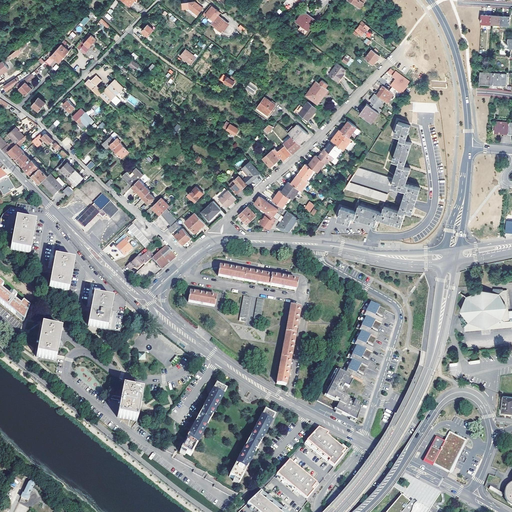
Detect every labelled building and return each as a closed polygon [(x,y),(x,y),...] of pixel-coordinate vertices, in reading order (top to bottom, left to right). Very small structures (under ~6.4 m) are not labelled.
[(190,8),(198,15),(204,8),(196,1),(189,0),(190,8)] [(216,20),(219,15),(221,12),(212,5),(207,11),(208,13),(208,14),(216,20)] [(308,29),(315,19),(305,12),(298,22),(308,29)] [(219,29),(226,20),(219,15),(216,20),(212,24),(219,29)] [(84,26),(90,19),(86,16),(80,23),(84,26)] [(481,16),(481,24),(490,25),(491,16),(481,16)] [(500,25),(501,17),(491,16),(490,25),(500,25)] [(501,17),(500,25),(509,26),(510,17),(501,17)] [(102,18),(99,21),(107,29),(109,26),(102,18)] [(226,20),(219,29),(224,33),(230,25),(226,22),(227,21),(226,20)] [(367,29),(368,30),(370,27),(365,23),(363,26),(360,24),(356,30),(362,35),(367,29)] [(302,24),(299,28),(306,33),(308,29),(302,24)] [(148,25),(143,31),(150,36),(155,30),(148,25)] [(234,30),(239,34),(242,31),(237,26),(234,30)] [(96,39),(90,34),(78,47),(85,53),(90,48),(89,47),(96,39)] [(45,61),(48,64),(50,66),(55,60),(53,58),(54,56),(60,61),(69,50),(64,45),(67,40),(66,39),(52,54),(45,61)] [(9,56),(11,58),(13,57),(14,58),(22,51),(19,48),(9,56)] [(181,56),(192,64),(197,58),(187,49),(181,56)] [(365,58),(373,64),(380,56),(372,49),(365,58)] [(73,64),(80,57),(77,53),(69,61),(73,64)] [(340,63),(344,66),(349,60),(342,55),(341,56),(344,59),(340,63)] [(83,59),(80,57),(73,64),(76,67),(83,59)] [(5,63),(4,60),(3,61),(0,63),(0,74),(0,75),(10,68),(5,63)] [(130,65),(137,70),(140,66),(132,61),(130,65)] [(338,81),(342,76),(341,75),(342,73),(343,73),(346,70),(338,63),(329,74),(338,81)] [(390,91),(394,93),(399,97),(407,85),(410,81),(405,78),(402,75),(396,71),(393,76),(398,80),(396,83),(390,78),(388,81),(392,84),(392,83),(395,85),(390,91)] [(492,84),(493,73),(480,72),(479,83),(490,84),(492,84)] [(493,73),(492,84),(495,84),(506,85),(507,74),(493,73)] [(26,82),(30,79),(28,77),(17,85),(26,95),(33,88),(26,82)] [(235,82),(234,81),(235,79),(232,77),(231,79),(228,77),(225,81),(229,84),(229,83),(232,85),(235,82)] [(13,84),(17,81),(15,78),(4,86),(7,90),(14,85),(13,84)] [(101,94),(110,103),(125,88),(116,79),(104,92),(90,80),(86,84),(97,94),(100,96),(101,94)] [(322,97),(328,89),(325,86),(319,82),(317,80),(307,94),(317,101),(321,96),(322,97)] [(247,87),(255,92),(257,89),(249,84),(247,87)] [(377,95),(384,100),(388,103),(394,93),(390,91),(384,86),(383,86),(382,86),(381,88),(381,89),(377,95)] [(374,104),(372,107),(379,112),(382,109),(379,107),(384,100),(377,95),(375,93),(370,100),(372,102),(374,104)] [(269,114),(276,104),(277,103),(272,100),(272,101),(265,96),(258,106),(269,114)] [(32,105),(39,110),(46,102),(39,97),(32,105)] [(69,111),(71,112),(72,111),(76,107),(74,104),(76,102),(70,97),(69,98),(68,98),(64,102),(64,103),(63,105),(69,111)] [(0,100),(0,103),(7,108),(9,104),(1,99),(0,100)] [(298,114),(299,113),(308,119),(317,108),(308,101),(302,109),(299,106),(294,111),(298,114)] [(372,107),(370,105),(367,103),(360,114),(372,122),(379,112),(372,107)] [(277,105),(276,104),(269,114),(258,106),(255,110),(268,119),(277,105)] [(87,125),(93,119),(86,112),(80,118),(87,125)] [(361,132),(361,131),(357,127),(347,119),(345,121),(347,123),(345,126),(343,125),(340,129),(350,136),(354,131),(359,135),(361,132)] [(342,206),(338,218),(351,222),(353,216),(376,223),(377,218),(401,225),(406,211),(413,212),(420,187),(408,184),(406,184),(411,168),(405,166),(412,142),(406,140),(411,125),(399,121),(395,134),(401,136),(394,160),(399,162),(392,185),(406,190),(399,211),(384,206),(382,213),(359,205),(357,211),(342,206)] [(508,132),(508,121),(495,121),(495,132),(508,132)] [(14,140),(17,143),(25,135),(22,132),(24,129),(19,123),(9,133),(14,140)] [(237,133),(235,130),(235,129),(228,123),(225,127),(230,132),(229,133),(231,134),(232,133),(235,135),(237,133)] [(305,136),(306,137),(309,134),(298,124),(290,133),(292,136),(300,143),(303,140),(302,139),(305,136)] [(344,148),(352,138),(350,136),(340,129),(333,139),(344,148)] [(111,136),(112,136),(116,140),(120,136),(115,132),(111,136)] [(42,137),(45,140),(46,141),(47,140),(50,144),(52,142),(54,140),(46,133),(43,136),(42,137)] [(39,136),(33,141),(35,143),(37,146),(42,142),(40,139),(42,137),(43,136),(41,134),(39,136)] [(11,149),(11,148),(9,146),(0,136),(0,147),(6,153),(9,151),(11,149)] [(114,148),(121,142),(124,139),(120,136),(116,140),(112,136),(103,144),(108,149),(111,145),(114,148)] [(286,145),(292,153),(296,149),(301,145),(300,143),(292,136),(284,143),(286,145)] [(337,157),(344,148),(333,139),(326,148),(336,156),(337,157)] [(11,148),(17,143),(14,140),(9,146),(11,148)] [(54,140),(52,142),(54,144),(53,145),(57,149),(58,148),(60,150),(62,148),(54,140)] [(124,153),(126,155),(130,152),(121,142),(114,148),(121,156),(124,153)] [(17,159),(24,153),(25,152),(19,147),(16,144),(9,151),(12,154),(13,156),(13,157),(14,158),(15,158),(17,159)] [(275,154),(280,159),(282,157),(284,159),(288,156),(288,157),(290,156),(289,155),(292,153),(286,145),(275,154)] [(336,156),(326,148),(319,156),(328,163),(331,160),(336,164),(340,159),(337,157),(336,156)] [(347,150),(344,148),(337,157),(340,159),(347,150)] [(63,149),(60,152),(66,158),(70,155),(63,149)] [(280,159),(275,154),(272,150),(268,154),(263,158),(271,166),(280,159)] [(24,153),(17,159),(24,167),(31,161),(24,153)] [(328,163),(319,156),(319,157),(316,154),(308,165),(316,170),(318,171),(325,161),(328,163)] [(63,168),(61,169),(69,177),(76,170),(65,159),(60,165),(63,168)] [(31,161),(24,167),(32,176),(40,168),(33,160),(31,161)] [(92,161),(87,166),(91,169),(96,165),(92,161)] [(261,173),(250,161),(238,171),(249,184),(261,173)] [(299,173),(309,180),(316,170),(308,165),(307,163),(299,173)] [(132,177),(130,175),(127,172),(122,176),(132,186),(139,179),(144,175),(137,167),(133,171),(134,171),(135,173),(132,177)] [(393,178),(359,167),(346,187),(386,200),(393,178)] [(40,168),(32,176),(35,179),(33,182),(34,182),(38,186),(42,181),(48,176),(40,168)] [(76,170),(69,177),(77,185),(84,178),(76,170)] [(302,190),(309,180),(299,173),(291,183),(299,188),(301,190),(302,190)] [(48,176),(42,181),(48,187),(48,186),(55,193),(62,186),(50,174),(48,176)] [(234,182),(230,185),(237,192),(238,191),(242,188),(247,184),(240,175),(233,181),(234,182)] [(0,181),(0,190),(3,195),(14,189),(7,177),(0,181)] [(115,182),(111,179),(106,184),(110,187),(115,182)] [(138,191),(145,185),(139,179),(132,186),(138,191)] [(310,181),(309,180),(302,190),(303,191),(310,181)] [(295,195),(299,188),(291,183),(289,181),(282,191),(290,196),(293,198),(295,195)] [(68,185),(63,190),(68,195),(74,191),(68,185)] [(143,197),(150,191),(150,190),(145,185),(138,191),(143,197)] [(192,197),(196,200),(203,193),(197,186),(188,194),(192,198),(192,197)] [(217,195),(220,198),(229,190),(226,186),(217,195)] [(229,190),(220,198),(227,207),(237,198),(229,190)] [(273,200),(280,205),(283,207),(290,196),(282,191),(280,190),(273,200)] [(150,191),(143,197),(149,203),(156,197),(150,191)] [(91,208),(99,215),(104,219),(107,216),(110,219),(118,211),(102,196),(91,208)] [(277,208),(270,203),(261,196),(259,200),(256,204),(267,212),(273,216),(277,208)] [(161,214),(167,208),(170,205),(162,197),(153,206),(161,214)] [(214,201),(202,212),(210,219),(221,209),(214,201)] [(310,201),(306,207),(311,211),(315,204),(310,201)] [(239,214),(247,223),(256,215),(248,207),(239,214)] [(85,229),(99,215),(91,208),(78,222),(85,229)] [(171,226),(177,221),(167,208),(161,214),(171,226)] [(274,224),(284,230),(285,228),(290,231),(291,229),(295,231),(302,221),(285,209),(277,219),(274,224)] [(186,221),(195,232),(205,223),(196,212),(186,221)] [(273,216),(267,212),(264,217),(265,217),(264,219),(262,219),(260,222),(269,229),(271,229),(274,224),(277,219),(273,216)] [(16,219),(11,249),(30,253),(33,238),(36,223),(16,219)] [(177,221),(171,226),(168,228),(172,233),(173,232),(184,244),(191,237),(177,221)] [(133,224),(128,228),(145,248),(151,243),(133,224)] [(118,246),(117,248),(124,256),(132,248),(126,243),(130,239),(124,234),(115,242),(118,246)] [(166,246),(153,258),(163,269),(176,257),(166,246)] [(132,264),(135,267),(138,270),(144,264),(146,265),(151,260),(145,254),(140,259),(139,258),(133,263),(132,264)] [(52,272),(52,275),(49,287),(69,291),(74,262),(55,257),(52,272)] [(219,267),(218,276),(296,291),(297,281),(294,281),(294,280),(284,278),(258,274),(232,269),(223,267),(223,268),(219,267)] [(0,283),(0,302),(24,322),(30,307),(23,302),(20,305),(13,300),(16,296),(13,294),(10,297),(0,289),(0,288),(3,285),(0,283)] [(464,314),(464,316),(465,317),(467,319),(468,320),(470,321),(464,326),(465,331),(511,326),(511,320),(510,321),(509,311),(508,308),(507,289),(503,290),(498,296),(495,294),(492,293),(489,292),(486,292),(483,292),(483,290),(482,290),(482,292),(478,292),(474,294),(471,296),(470,297),(468,298),(461,293),(461,294),(468,299),(466,300),(465,302),(464,303),(464,306),(464,308),(463,310),(463,312),(464,314)] [(202,295),(194,294),(190,293),(188,303),(215,307),(216,298),(213,297),(202,295)] [(91,310),(90,313),(88,325),(108,329),(113,299),(93,296),(91,310)] [(240,321),(246,322),(250,298),(243,297),(240,321)] [(253,323),(260,324),(264,300),(257,299),(253,323)] [(356,416),(359,417),(363,406),(360,405),(360,402),(354,400),(342,395),(346,388),(346,387),(348,388),(352,381),(349,380),(350,377),(362,384),(364,380),(356,375),(356,374),(357,372),(363,376),(369,365),(361,361),(361,359),(362,358),(368,361),(374,350),(365,346),(366,345),(367,343),(373,346),(378,335),(370,331),(371,330),(371,328),(378,332),(383,320),(375,316),(376,315),(376,314),(382,317),(386,310),(374,304),(370,303),(364,316),(366,317),(359,331),(361,332),(354,345),(357,346),(349,359),(352,361),(345,374),(335,369),(317,401),(356,416)] [(300,312),(299,312),(300,308),(290,306),(276,384),(286,386),(286,382),(287,382),(289,372),(293,347),(294,341),(298,322),(300,312)] [(36,357),(56,361),(62,331),(42,327),(36,357)] [(176,358),(170,366),(172,368),(179,361),(176,358)] [(181,451),(186,454),(191,456),(227,389),(217,384),(211,394),(198,419),(184,445),(181,451)] [(137,421),(143,391),(123,388),(118,416),(118,418),(120,418),(137,421)] [(511,396),(503,396),(502,412),(511,413),(511,396)] [(234,479),(239,482),(240,482),(244,474),(257,450),(270,426),(276,415),(265,410),(229,477),(234,479)] [(333,467),(343,455),(342,453),(344,450),(343,449),(327,435),(329,433),(319,428),(308,440),(330,460),(328,462),(333,467)] [(423,460),(447,471),(449,467),(463,439),(463,438),(448,431),(444,440),(434,436),(423,460)] [(447,471),(449,472),(464,440),(463,439),(449,467),(447,471)] [(306,442),(328,462),(330,460),(308,440),(306,442)] [(173,455),(177,448),(166,443),(163,450),(173,455)] [(185,456),(180,453),(178,452),(175,459),(195,470),(194,473),(203,478),(207,471),(197,466),(198,463),(185,456)] [(276,475),(280,479),(283,476),(288,480),(285,483),(292,489),(295,487),(300,491),(297,493),(299,495),(300,495),(313,480),(289,461),(276,475)] [(230,496),(230,495),(237,499),(241,492),(236,489),(235,490),(217,481),(219,478),(209,472),(206,479),(215,484),(214,487),(230,496)] [(427,511),(441,491),(414,477),(403,493),(394,505),(387,511),(427,511)] [(300,495),(306,500),(319,485),(313,480),(300,495)] [(36,490),(37,488),(34,487),(34,486),(35,485),(35,484),(34,483),(33,482),(32,482),(31,482),(30,483),(29,483),(25,491),(25,490),(23,495),(23,494),(21,498),(27,501),(33,489),(36,490)] [(496,493),(498,490),(491,485),(489,488),(496,493)] [(249,502),(261,511),(283,511),(262,494),(264,491),(262,490),(249,502)] [(283,511),(289,511),(264,491),(262,494),(283,511)]
